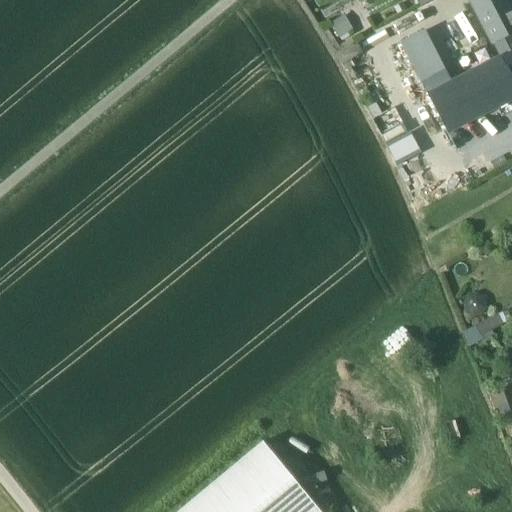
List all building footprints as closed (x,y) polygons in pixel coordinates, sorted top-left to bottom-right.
[(511,9),(507,0),(471,0),(493,43),(511,33),(511,9)] [(422,33),(402,43),(411,62),(432,52),(422,33)] [(511,33),(493,43),(501,59),(501,58),(511,53),(511,33)] [(356,42),(335,54),(341,65),(362,54),(356,42)] [(449,85),(432,52),(411,62),(428,96),(449,85)] [(511,53),(501,58),(511,78),(511,53)] [(449,85),(428,96),(447,132),(511,98),(511,78),(501,58),(501,59),(449,85)] [(400,140),(386,147),(395,166),(410,159),(400,140)] [(263,443),(178,511),(319,511),(320,511),(263,443)]
